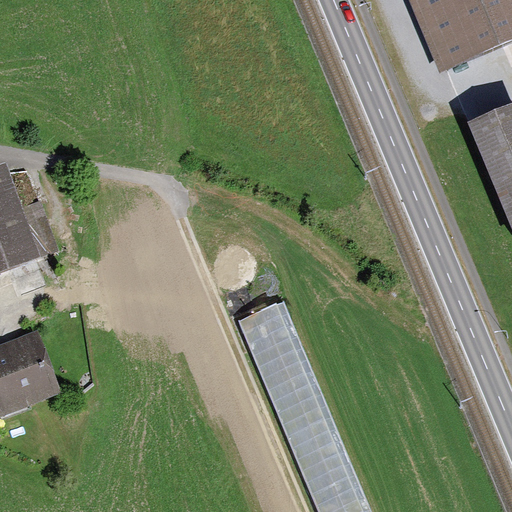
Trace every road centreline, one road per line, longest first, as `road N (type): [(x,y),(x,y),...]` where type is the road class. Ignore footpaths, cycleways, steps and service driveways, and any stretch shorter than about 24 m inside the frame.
road 1 (primary): [(511,429),(331,0)]
road 2 (track): [(184,217),(311,511)]
